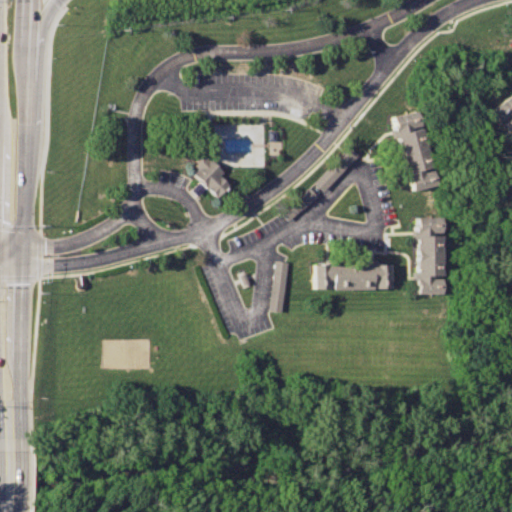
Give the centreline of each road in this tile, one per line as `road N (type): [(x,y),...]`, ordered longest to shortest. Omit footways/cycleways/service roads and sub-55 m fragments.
road 1 (residential): [(0,267),(81,263),(246,206),(308,158),(434,20),(484,0)]
road 2 (residential): [(415,0),(337,40),(180,59),(156,73),(139,93),(128,210),(75,242),(0,245)]
road 3 (secondary): [(19,438),(26,144)]
